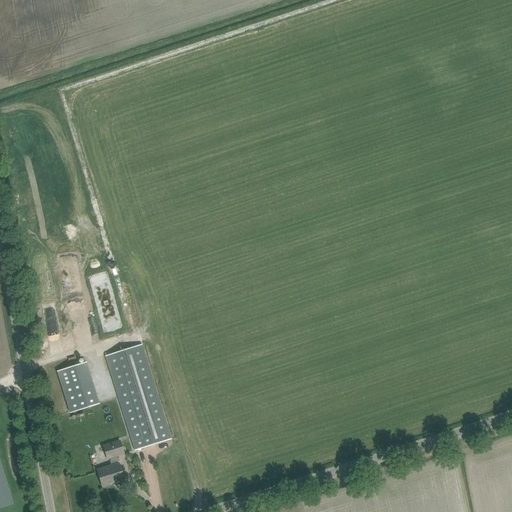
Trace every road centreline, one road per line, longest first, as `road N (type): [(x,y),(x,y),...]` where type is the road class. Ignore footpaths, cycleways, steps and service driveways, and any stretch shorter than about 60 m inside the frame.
road 1 (track): [(344,0),(61,93),(130,336),(148,339),(153,349),(178,424),(174,440)]
road 2 (unclassified): [(225,511),(511,418)]
road 3 (unclassified): [(51,511),(0,228)]
